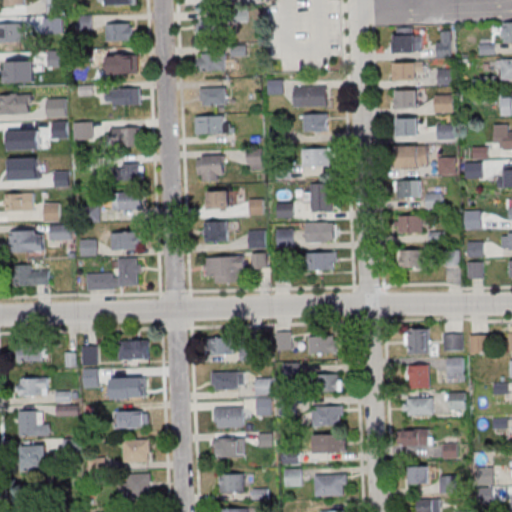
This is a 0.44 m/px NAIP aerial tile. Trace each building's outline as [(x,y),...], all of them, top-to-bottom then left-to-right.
[(47,0),(47,12),(62,12),(61,0),(47,0)] [(199,36),(218,36),(218,18),(199,18),(199,36)] [(0,42),(25,43),(25,24),(0,23),(0,42)] [(134,41),(134,23),(107,23),(107,41),(134,41)] [(438,56),(452,56),(452,30),(438,30),(438,56)] [(422,52),(422,34),(395,34),(395,52),(422,52)] [(227,71),(227,53),(199,53),(199,71),(227,71)] [(142,75),(142,55),(106,55),(106,75),(142,75)] [(0,77),(24,77),(24,58),(0,57),(0,77)] [(394,62),(394,80),(421,80),(421,62),(394,62)] [(439,84),(452,84),(452,70),(439,70),(439,84)] [(328,85),(295,85),(295,105),(328,105),(328,85)] [(143,87),(108,87),(108,103),(143,103),(143,87)] [(229,104),(229,87),(207,87),(207,104),(229,104)] [(418,91),(395,91),(395,108),(418,108),(418,91)] [(0,114),(31,115),(31,96),(0,95),(0,114)] [(452,95),(436,96),(436,111),(452,111),(452,95)] [(329,113),(304,113),(304,130),(329,130),(329,113)] [(226,115),(197,115),(197,132),(233,132),(233,123),(226,123),(226,115)] [(397,118),(397,136),(419,136),(419,118),(397,118)] [(438,123),(438,139),(455,139),(455,123),(438,123)] [(142,145),(142,126),(109,126),(109,145),(142,145)] [(0,146),(29,146),(29,130),(0,130),(0,146)] [(429,167),(429,145),(397,145),(397,167),(429,167)] [(303,147),(303,166),(333,166),(333,147),(303,147)] [(259,153),(249,154),(251,164),(261,163),(259,153)] [(199,180),(224,180),(224,154),(199,154),(199,180)] [(440,173),(457,173),(457,157),(440,157),(440,173)] [(4,161),(4,176),(22,176),(22,161),(4,161)] [(144,163),(119,163),(119,180),(144,180),(144,163)] [(396,197),(422,197),(422,180),(396,180),(396,197)] [(312,211),(333,211),(333,183),(312,183),(312,211)] [(115,190),(115,209),(144,209),(144,190),(115,190)] [(232,190),(207,190),(207,209),(232,209),(232,190)] [(35,210),(35,192),(5,192),(5,210),(35,210)] [(427,208),(445,208),(445,192),(427,192),(427,208)] [(265,198),(251,198),(251,214),(265,214),(265,198)] [(45,202),(45,220),(61,220),(61,202),(45,202)] [(295,216),(295,203),(281,203),(281,216),(295,216)] [(399,232),(424,232),(424,214),(399,214),(399,232)] [(205,241),(230,241),(230,220),(205,220),(205,241)] [(335,222),(307,222),(307,242),(335,242),(335,222)] [(73,238),(73,225),(51,225),(51,238),(73,238)] [(280,246),(295,246),(295,229),(280,229),(280,246)] [(12,251),(46,251),(46,230),(12,230),(12,251)] [(141,249),(141,232),(121,232),(121,249),(141,249)] [(251,232),(251,247),(266,247),(266,232),(251,232)] [(485,240),(468,240),(468,256),(485,256),(485,240)] [(424,249),(400,249),(400,266),(424,266),(424,249)] [(269,268),(268,252),(254,252),(254,268),(269,268)] [(339,253),(307,253),(307,271),(339,271),(339,253)] [(246,281),(245,255),(206,256),(207,275),(217,275),(217,281),(246,281)] [(143,287),(142,257),(120,257),(121,272),(88,273),(88,288),(143,287)] [(485,260),(468,260),(468,278),(485,278),(485,260)] [(49,284),(49,269),(35,269),(35,264),(18,264),(18,284),(49,284)] [(429,328),(413,328),(413,353),(429,353),(429,328)] [(446,350),(465,350),(465,332),(446,332),(446,350)] [(473,334),(473,351),(490,351),(490,334),(473,334)] [(213,337),(213,354),(234,354),(234,336),(213,337)] [(337,354),(337,336),(310,336),(310,354),(337,354)] [(151,359),(151,339),(122,339),(122,359),(151,359)] [(19,360),(46,360),(46,345),(19,345),(19,360)] [(448,356),(448,381),(465,381),(465,356),(448,356)] [(432,364),(408,364),(408,387),(432,387),(432,364)] [(246,371),(214,371),(214,389),(246,389),(246,371)] [(318,373),(318,391),(343,391),(343,373),(318,373)] [(21,395),(49,395),(49,377),(21,377),(21,395)] [(273,394),(273,377),(257,377),(257,394),(273,394)] [(451,392),(451,409),(466,409),(466,392),(451,392)] [(405,397),(405,414),(435,414),(435,397),(405,397)] [(314,425),(345,425),(345,405),(314,405),(314,425)] [(79,414),(79,406),(62,406),(62,414),(79,414)] [(216,406),(216,427),(246,427),(246,406),(216,406)] [(51,435),(51,420),(42,420),(42,411),(21,411),(21,435),(51,435)] [(119,411),(119,427),(150,427),(150,411),(119,411)] [(405,444),(433,444),(433,428),(405,428),(405,444)] [(347,434),(318,434),(318,452),(347,452),(347,434)] [(244,457),(244,437),(216,437),(216,457),(244,457)] [(125,439),(125,463),(151,463),(151,439),(125,439)] [(48,445),(23,445),(23,471),(48,471),(48,445)] [(410,483),(430,483),(430,465),(410,465),(410,483)] [(303,485),(303,468),(285,468),(285,485),(303,485)] [(125,498),(152,498),(152,474),(125,474),(125,498)] [(221,474),(221,492),(246,492),(246,474),(221,474)] [(349,495),(349,474),(316,474),(316,495),(349,495)] [(418,511),(436,511),(437,502),(419,502),(418,511)]
